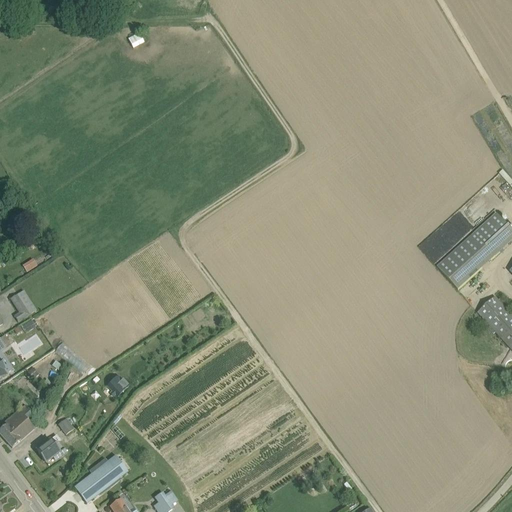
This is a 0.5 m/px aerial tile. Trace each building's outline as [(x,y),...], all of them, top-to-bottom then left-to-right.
[(134,48),(144,42),(139,33),(128,39),(134,48)] [(438,268),(459,291),(511,243),(511,229),(498,214),(438,268)] [(44,239),(36,243),(40,249),(47,244),(44,239)] [(33,261),(23,267),(27,273),(37,267),(33,261)] [(14,317),(18,323),(36,311),(23,292),(11,300),(20,314),(14,317)] [(511,316),(495,298),(478,313),(511,350),(511,316)] [(84,373),(90,365),(62,343),(56,351),(84,373)] [(27,374),(33,381),(39,376),(33,369),(27,374)] [(118,376),(107,387),(112,392),(110,394),(113,398),(115,396),(117,398),(129,388),(118,376)] [(0,431),(0,435),(12,449),(19,442),(34,430),(26,421),(33,415),(25,406),(4,424),(6,426),(0,431)] [(67,420),(58,426),(66,436),(74,430),(67,420)] [(51,441),(37,451),(46,463),(56,455),(59,459),(67,454),(59,444),(55,447),(51,441)] [(75,488),(87,504),(120,479),(126,474),(114,458),(75,488)] [(163,493),(155,499),(163,511),(170,511),(174,510),(163,493)] [(112,511),(128,511),(121,500),(110,507),(112,511)]
